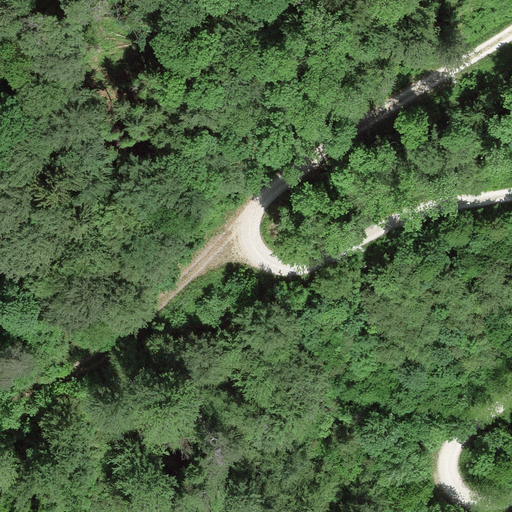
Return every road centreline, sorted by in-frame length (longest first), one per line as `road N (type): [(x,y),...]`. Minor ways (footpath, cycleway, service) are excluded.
road 1 (track): [(511,196),(404,219),(310,264),(262,261),(243,244),(265,196),(306,163),(511,35)]
road 2 (track): [(243,244),(215,253),(109,353),(60,380),(0,397)]
road 3 (track): [(511,498),(488,506),(456,491),(447,467),(456,435),(511,398)]
